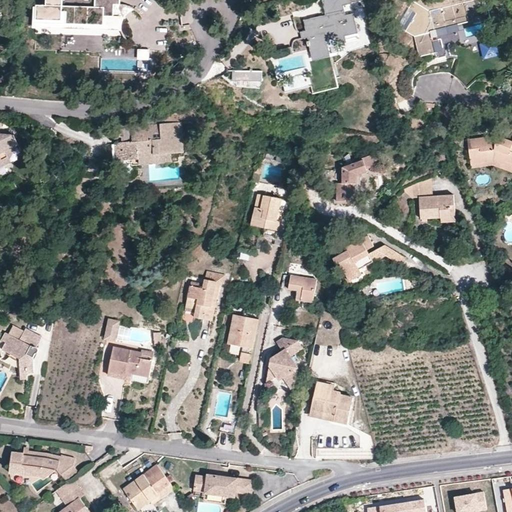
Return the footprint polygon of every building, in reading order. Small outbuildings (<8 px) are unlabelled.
[(64,0),(48,0),(48,8),(35,7),(35,31),(122,33),(123,16),(115,16),(116,4),(121,4),(120,0),(96,0),(97,7),(64,7),(64,0)] [(302,0),(286,0),(275,3),(278,15),(305,9),(302,0)] [(303,20),(305,30),(307,37),(308,41),(306,41),(307,46),(309,46),(310,50),(327,46),(326,40),(335,38),(336,44),(346,42),(345,36),(357,33),(353,13),(345,15),(343,5),(352,3),(351,1),(358,0),(321,0),(325,15),(303,20)] [(473,0),(429,11),(412,2),(408,9),(415,14),(405,31),(414,36),(419,57),(435,52),(430,31),(468,22),(467,18),(485,14),(480,0),(473,0)] [(127,7),(121,4),(116,4),(115,16),(123,16),(122,23),(130,13),(135,10),(127,7)] [(14,17),(5,14),(0,29),(10,32),(14,17)] [(480,42),(484,58),(500,54),(496,37),(480,42)] [(329,53),(327,46),(310,50),(312,57),(329,53)] [(151,48),(139,48),(139,57),(151,57),(151,48)] [(261,71),(236,71),(236,81),(261,82),(261,71)] [(181,123),(135,127),(137,142),(132,142),(120,143),(121,153),(124,152),(125,162),(138,161),(139,166),(148,166),(155,165),(178,163),(177,154),(184,153),(181,123)] [(0,165),(10,160),(6,152),(17,146),(18,146),(12,135),(0,133),(0,165)] [(511,140),(498,136),(474,139),(474,146),(469,147),(471,162),(491,159),(505,164),(506,161),(511,162),(511,140)] [(121,153),(120,143),(115,143),(116,162),(125,162),(124,152),(121,153)] [(6,152),(10,160),(17,146),(6,152)] [(363,161),(366,169),(374,166),(371,156),(363,159),(363,161)] [(511,171),(511,162),(506,161),(505,164),(491,159),(471,162),(471,166),(492,164),(511,171)] [(356,176),(360,174),(367,172),(366,169),(363,161),(342,169),(334,169),(334,183),(337,183),(337,201),(356,201),(356,194),(356,176)] [(319,186),(319,176),(306,176),(306,186),(319,186)] [(405,199),(420,198),(433,197),(431,179),(405,188),(405,199)] [(280,221),(277,220),(274,220),(277,198),(259,195),(253,226),(265,228),(264,236),(276,238),(280,221)] [(422,219),(442,218),(455,217),(453,195),(433,197),(420,198),(422,219)] [(347,277),(359,270),(384,256),(400,264),(405,257),(385,246),(370,254),(368,251),(374,246),(368,237),(347,249),(348,252),(334,259),(339,269),(342,267),(347,277)] [(362,275),(359,270),(347,277),(350,281),(362,275)] [(205,279),(221,283),(224,283),(225,275),(207,271),(205,279)] [(282,288),(299,291),(302,291),(301,300),(313,302),(316,281),(284,276),(282,288)] [(212,321),(221,283),(205,279),(204,284),(203,288),(191,286),(186,308),(196,310),(195,314),(195,318),(212,321)] [(250,363),(258,319),(234,315),(229,345),(242,347),(240,362),(250,363)] [(105,340),(116,342),(119,322),(109,320),(105,340)] [(8,336),(20,341),(24,333),(13,327),(8,336)] [(27,372),(27,374),(35,374),(34,359),(36,354),(37,355),(38,353),(38,351),(36,349),(41,338),(25,331),(24,333),(20,341),(8,336),(5,335),(1,343),(6,345),(3,352),(11,356),(11,354),(21,359),(21,363),(20,363),(20,372),(27,372)] [(162,344),(163,337),(156,336),(154,349),(160,349),(162,344)] [(291,357),(296,354),(302,349),(297,341),(283,338),(278,342),(284,351),(275,357),(278,361),(270,366),(267,383),(277,377),(282,374),(284,379),(294,392),(299,368),(291,357)] [(109,375),(126,379),(127,373),(132,374),(149,377),(153,361),(142,359),(142,355),(142,353),(114,348),(109,375)] [(301,362),(296,354),(291,357),(299,368),(301,362)] [(335,416),(334,421),(334,422),(348,424),(353,397),(341,395),(341,393),(335,391),(335,386),(318,382),(312,411),(335,416)] [(269,423),(270,415),(261,411),(260,426),(269,423)] [(311,416),(334,421),(335,416),(312,411),(311,416)] [(220,432),(236,435),(240,416),(228,414),(228,417),(223,416),(220,432)] [(231,446),(232,435),(223,435),(222,445),(231,446)] [(28,455),(29,450),(25,449),(24,453),(13,451),(11,471),(36,475),(40,476),(43,479),(51,474),(57,469),(61,475),(71,468),(72,458),(62,455),(61,456),(60,460),(45,457),(28,455)] [(175,489),(157,464),(123,488),(137,509),(157,494),(161,499),(175,489)] [(217,477),(217,476),(207,474),(207,477),(196,475),(194,492),(234,497),(235,492),(251,494),(253,480),(222,476),(222,480),(220,479),(217,477)] [(85,495),(73,478),(56,490),(67,506),(59,511),(58,511),(90,511),(81,498),(85,495)] [(484,493),(455,497),(457,511),(470,511),(487,509),(484,493)] [(157,494),(137,509),(139,511),(143,511),(161,499),(157,494)] [(425,511),(423,500),(367,510),(367,511),(425,511)]
